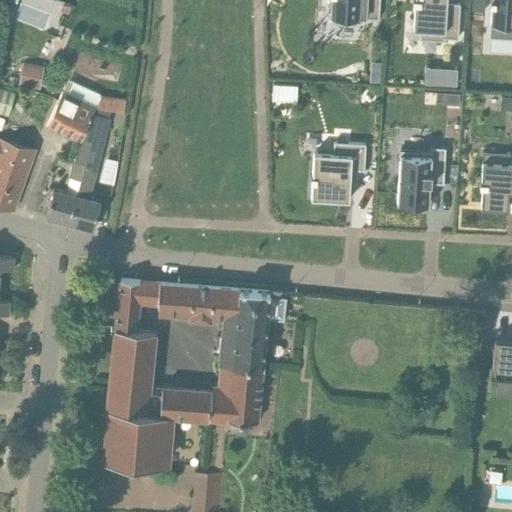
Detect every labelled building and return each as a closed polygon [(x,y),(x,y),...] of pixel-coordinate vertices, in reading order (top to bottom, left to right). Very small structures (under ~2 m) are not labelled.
[(331,0),(330,14),(333,14),(332,24),(357,25),(358,18),(378,19),(379,0),(331,0)] [(411,0),(411,5),(414,5),(413,13),(412,29),(418,30),(418,39),(443,41),(443,38),(457,39),(459,4),(446,3),(446,0),(411,0)] [(471,0),(471,10),(484,11),(484,0),(471,0)] [(511,0),(491,0),(490,23),(511,24),(511,0)] [(21,82),(42,84),(44,61),(23,59),(21,82)] [(425,82),(459,83),(460,66),(426,64),(425,82)] [(67,80),(46,123),(80,139),(94,109),(110,111),(122,113),(124,100),(99,97),(98,94),(67,80)] [(274,98),(297,99),(298,82),(275,81),(274,98)] [(0,113),(8,116),(14,92),(0,88),(0,113)] [(438,100),(461,101),(461,91),(439,90),(438,100)] [(83,165),(68,222),(92,228),(99,201),(87,198),(107,117),(109,118),(110,111),(94,109),(80,139),(73,162),(83,165)] [(0,205),(12,209),(12,208),(33,149),(0,138),(0,205)] [(310,175),(310,180),(312,181),(311,197),(348,200),(351,169),(363,170),(365,144),(334,142),(333,154),(313,153),(312,175),(310,175)] [(400,150),(397,203),(416,204),(426,204),(428,205),(428,202),(429,198),(430,183),(443,184),(445,148),(430,147),(430,152),(400,150)] [(479,181),(479,186),(482,186),(481,207),(506,208),(507,192),(511,191),(511,161),(509,162),(509,154),(483,152),(481,181),(479,181)] [(116,180),(118,157),(105,156),(103,179),(116,180)] [(44,216),(68,222),(83,165),(77,163),(73,162),(65,192),(52,188),(44,216)] [(0,269),(11,270),(12,256),(0,255),(0,269)] [(159,414),(161,389),(148,388),(154,332),(137,330),(138,303),(146,304),(151,302),(155,304),(161,310),(160,315),(186,317),(186,320),(211,322),(211,316),(224,317),(223,323),(225,323),(225,328),(233,329),(237,290),(230,290),(165,284),(158,283),(141,281),(119,279),(115,328),(102,463),(160,465),(165,415),(159,414)] [(159,414),(165,415),(175,416),(215,419),(255,422),(264,332),(266,317),(282,319),(284,297),(280,297),(280,294),(272,294),(272,296),(268,296),(268,293),(237,290),(233,329),(230,364),(228,386),(217,385),(217,394),(210,394),(210,393),(175,390),(161,389),(159,414)] [(0,314),(7,315),(8,301),(0,300),(0,314)] [(511,341),(494,340),(492,369),(511,370),(511,341)] [(491,393),(511,393),(511,379),(492,378),(491,393)] [(191,511),(217,511),(221,474),(194,472),(191,511)]
